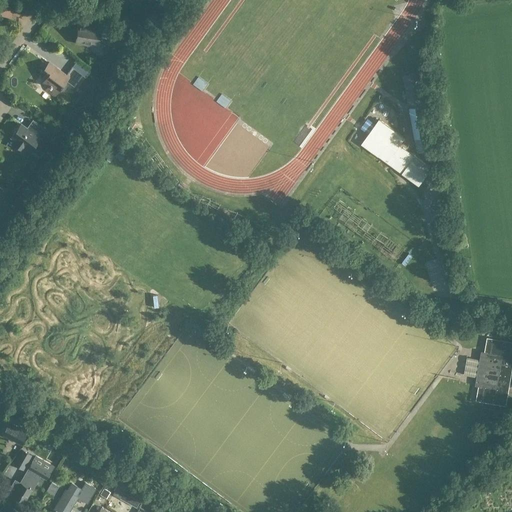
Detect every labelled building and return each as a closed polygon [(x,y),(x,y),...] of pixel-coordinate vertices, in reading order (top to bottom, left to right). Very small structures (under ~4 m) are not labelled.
[(109,34),(112,16),(99,14),(97,27),(78,25),(75,44),(99,47),(101,33),(109,34)] [(382,15),(374,27),(383,33),(392,22),(382,15)] [(395,47),(406,31),(395,23),(384,39),(395,47)] [(409,61),(399,54),(381,78),(391,85),(409,61)] [(49,63),(40,75),(46,79),(43,83),(49,88),(46,91),(54,97),(66,81),(74,86),(83,75),(72,67),(66,75),(49,63)] [(196,79),(206,87),(212,79),(202,72),(196,79)] [(403,75),(408,106),(426,103),(421,72),(403,75)] [(220,96),(230,104),(235,96),(225,89),(220,96)] [(404,95),(394,89),(391,93),(401,100),(404,95)] [(409,109),(417,153),(437,149),(436,144),(432,145),(431,135),(427,136),(422,106),(409,109)] [(405,138),(379,119),(362,144),(419,185),(432,168),(400,145),(405,138)] [(21,124),(11,138),(14,140),(11,143),(23,151),(25,148),(30,152),(31,150),(40,157),(53,139),(42,131),(38,136),(21,124)] [(46,162),(42,168),(47,172),(52,166),(46,162)] [(33,187),(23,179),(16,189),(26,196),(33,187)] [(479,386),(476,401),(506,406),(511,372),(511,341),(487,337),(484,352),(482,352),(476,385),(479,386)] [(494,410),(483,408),(481,418),(493,420),(494,410)] [(16,465),(23,469),(29,458),(28,458),(30,453),(24,450),(16,465)] [(35,457),(29,469),(46,478),(52,467),(35,457)] [(77,457),(72,466),(84,473),(87,469),(94,473),(96,467),(77,457)] [(31,490),(30,489),(33,484),(23,479),(20,483),(17,488),(12,485),(6,494),(23,504),(31,490)] [(120,480),(112,495),(119,499),(120,498),(136,507),(143,495),(127,485),(127,484),(120,480)] [(96,488),(90,484),(85,481),(81,488),(72,483),(67,490),(59,503),(58,502),(54,508),(56,509),(55,511),(56,511),(57,511),(68,511),(76,499),(80,502),(82,499),(87,502),(96,488)] [(100,495),(106,498),(110,492),(104,488),(100,495)]
